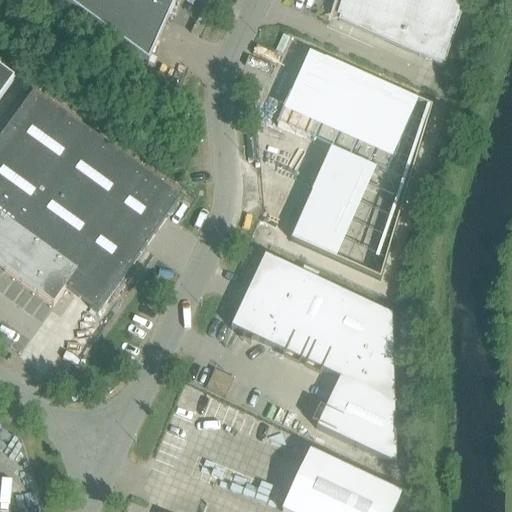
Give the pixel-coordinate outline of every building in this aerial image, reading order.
[(59,0),(148,64),(149,64),(177,0),(59,0)] [(342,0),(337,17),(340,18),(339,22),(444,69),(465,0),(342,0)] [(277,128),(386,177),(419,104),(309,55),(277,128)] [(0,100),(14,82),(0,71),(0,100)] [(66,292),(98,316),(181,201),(34,95),(0,141),(0,269),(54,309),(66,292)] [(231,330),(304,364),(338,292),(265,258),(231,330)] [(338,292),(304,364),(340,381),(316,430),(397,468),(392,318),(338,292)] [(394,511),(401,497),(309,454),(282,511),(394,511)]
